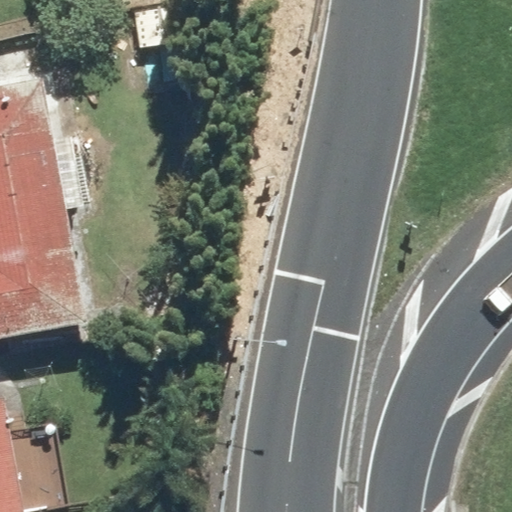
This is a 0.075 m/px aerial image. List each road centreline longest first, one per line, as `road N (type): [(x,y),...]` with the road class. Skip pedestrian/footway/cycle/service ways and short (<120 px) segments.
road 1 (motorway): [(287,511),(290,447),(376,0)]
road 2 (motorway): [(511,268),(437,359),(413,412),(395,511)]
